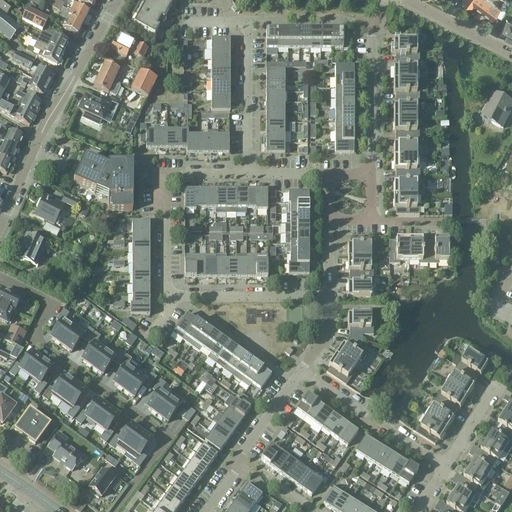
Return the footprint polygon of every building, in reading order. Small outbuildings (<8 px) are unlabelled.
[(0,0),(0,10),(6,15),(13,7),(4,0),(0,0)] [(95,0),(77,0),(77,1),(91,8),(95,0)] [(147,0),(142,10),(139,8),(140,6),(139,5),(132,18),(133,18),(134,16),(138,18),(133,26),(154,38),(175,0),(147,0)] [(491,0),(464,0),(472,6),(474,4),(484,11),(491,0)] [(491,0),(484,11),(493,18),(496,15),(501,18),(508,4),(504,2),(501,6),(496,2),(496,0),(491,0)] [(88,13),(74,5),(71,12),(67,10),(67,11),(62,9),(64,5),(59,2),(54,9),(59,12),(83,24),(88,13)] [(42,14),(35,9),(35,8),(30,5),(28,10),(23,21),(42,30),(47,20),(40,16),(42,14)] [(15,36),(18,38),(21,34),(23,36),(27,33),(29,27),(21,23),(19,28),(19,27),(18,27),(0,12),(0,33),(10,42),(15,36)] [(77,35),(83,24),(59,12),(57,16),(63,19),(64,17),(67,18),(63,28),(77,35)] [(499,34),(509,39),(511,33),(511,20),(511,22),(507,20),(499,34)] [(267,51),(278,51),(278,32),(267,32),(267,51)] [(278,32),(278,51),(289,51),(289,32),(278,32)] [(289,32),(289,51),(300,51),(300,32),(289,32)] [(300,32),(300,51),(310,51),(310,32),(300,32)] [(310,32),(310,51),(321,51),(321,32),(310,32)] [(321,32),(321,51),(332,50),(332,32),(321,32)] [(332,50),(349,50),(349,33),(343,33),(343,32),(332,32),(332,50)] [(41,33),(37,41),(40,44),(42,45),(45,46),(49,48),(49,49),(62,56),(68,44),(54,37),(57,33),(41,33)] [(115,44),(111,52),(127,59),(130,53),(135,56),(140,46),(121,36),(117,45),(115,44)] [(416,41),(424,44),(426,39),(419,36),(416,41)] [(37,41),(33,38),(27,49),(33,52),(33,50),(39,53),(37,57),(43,60),(57,67),(58,65),(60,66),(63,60),(61,59),(62,56),(49,49),(49,48),(42,45),(40,44),(37,41)] [(212,41),(212,52),(231,52),(231,41),(212,41)] [(396,56),(396,62),(419,62),(419,52),(416,52),(416,42),(394,42),(394,56),(396,56)] [(135,56),(143,60),(148,50),(140,46),(135,56)] [(33,80),(49,89),(52,83),(51,82),(53,78),(38,70),(32,67),(34,63),(16,54),(15,57),(9,54),(0,48),(0,53),(4,56),(3,57),(12,62),(11,63),(29,72),(30,71),(36,74),(33,80)] [(231,52),(212,52),(212,62),(231,62),(231,52)] [(212,62),(212,72),(231,72),(231,62),(212,62)] [(394,68),(394,81),(416,81),(416,72),(419,72),(419,62),(396,62),(396,68),(394,68)] [(105,64),(99,75),(113,82),(119,71),(105,64)] [(336,79),(354,79),(354,68),(336,68),(336,79)] [(212,72),(212,82),(231,82),(231,72),(212,72)] [(267,83),(285,83),(285,72),(267,73),(267,83)] [(147,100),(157,81),(140,73),(130,92),(147,100)] [(119,88),(119,86),(120,85),(113,82),(99,75),(93,87),(108,94),(108,93),(115,97),(119,88)] [(0,95),(2,97),(9,83),(0,78),(0,95)] [(336,79),(336,90),(354,90),(354,79),(336,79)] [(49,89),(33,80),(30,85),(20,80),(17,85),(21,86),(20,88),(24,90),(26,87),(28,89),(43,97),(45,94),(46,95),(49,89)] [(396,94),(396,100),(419,100),(419,91),(416,91),(416,81),(394,81),(394,94),(396,94)] [(212,82),(212,93),(231,93),(231,82),(212,82)] [(267,83),(267,94),(285,94),(285,83),(267,83)] [(354,90),(336,90),(336,101),(354,101),(354,90)] [(17,106),(21,108),(35,116),(41,104),(18,92),(16,96),(21,99),(17,106)] [(231,93),(212,93),(212,103),(231,103),(231,93)] [(267,104),(285,104),(285,94),(267,94),(267,104)] [(491,97),(481,117),(503,129),(511,111),(511,104),(504,100),(492,94),(491,97)] [(81,101),(78,108),(79,109),(79,111),(84,113),(81,119),(99,127),(101,121),(105,113),(114,116),(118,107),(100,98),(97,104),(84,98),(83,102),(81,101)] [(394,119),(416,120),(416,110),(419,110),(419,100),(396,100),(396,107),(394,107),(394,119)] [(336,101),(336,111),(354,111),(354,101),(336,101)] [(0,111),(30,127),(35,116),(21,108),(18,113),(13,110),(1,103),(0,104),(0,111)] [(231,103),(212,103),(212,114),(231,114),(231,103)] [(267,114),(285,114),(285,104),(267,104),(267,114)] [(336,122),(354,122),(354,111),(336,111),(336,122)] [(130,122),(135,125),(140,115),(134,113),(130,122)] [(285,124),(285,114),(267,114),(267,124),(285,124)] [(396,133),(396,139),(419,139),(419,129),(416,129),(416,120),(394,119),(394,133),(396,133)] [(336,133),(354,133),(354,122),(336,122),(336,133)] [(285,124),(267,124),(267,134),(285,134),(289,134),(289,124),(285,124)] [(168,127),(158,127),(158,132),(158,151),(168,151),(168,132),(168,127)] [(0,142),(1,141),(5,142),(19,149),(24,138),(10,131),(9,133),(0,128),(0,142)] [(218,131),(209,131),(209,137),(209,156),(219,156),(219,137),(219,131),(218,131)] [(158,132),(141,132),(141,145),(147,145),(147,151),(158,151),(158,132)] [(178,132),(168,132),(168,151),(178,151),(178,132)] [(178,151),(188,151),(188,137),(189,137),(189,132),(178,132),(178,151)] [(336,144),(354,144),(354,133),(336,133),(336,144)] [(267,145),(285,145),(285,134),(267,134),(267,145)] [(188,156),(198,156),(198,137),(189,137),(188,137),(188,151),(188,156)] [(209,156),(209,137),(198,137),(198,156),(209,156)] [(219,137),(219,156),(230,155),(230,137),(219,137)] [(394,145),(394,158),(416,158),(416,148),(419,148),(419,139),(396,139),(396,145),(394,145)] [(5,142),(0,152),(0,158),(12,164),(19,149),(5,142)] [(336,155),(354,155),(354,144),(336,144),(336,155)] [(267,155),(285,155),(285,145),(267,145),(267,155)] [(0,172),(6,176),(12,164),(0,158),(0,172)] [(133,165),(122,165),(109,165),(109,169),(85,158),(74,183),(96,193),(97,193),(109,198),(109,212),(133,212),(133,165)] [(396,171),(396,177),(419,177),(419,167),(416,167),(416,158),(394,158),(394,171),(396,171)] [(394,183),(394,196),(416,196),(416,187),(419,187),(419,177),(396,177),(396,183),(394,183)] [(217,191),(206,192),(206,210),(215,210),(215,215),(217,215),(217,191)] [(217,191),(217,215),(227,215),(227,191),(217,191)] [(227,191),(227,215),(237,215),(237,191),(227,191)] [(237,191),(237,215),(246,215),(246,210),(247,210),(247,191),(237,191)] [(247,191),(247,210),(257,210),(257,191),(247,191)] [(268,212),(268,208),(268,191),(257,191),(257,210),(257,212),(268,212)] [(197,212),(197,210),(197,192),(185,192),(185,212),(197,212)] [(197,210),(206,210),(206,192),(197,192),(197,210)] [(68,194),(66,197),(65,197),(62,203),(76,210),(80,201),(68,194)] [(289,205),(310,205),(310,197),(308,197),(308,194),(289,194),(289,205)] [(394,196),(394,209),(396,209),(396,216),(419,216),(419,206),(416,206),(416,196),(394,196)] [(46,197),(40,208),(36,217),(54,226),(64,206),(46,197)] [(310,205),(289,205),(288,205),(288,215),(291,215),(310,215),(310,205)] [(77,214),(85,218),(89,210),(81,206),(77,214)] [(286,215),(286,225),(309,225),(310,215),(291,215),(288,215),(286,215)] [(60,231),(46,224),(42,232),(56,239),(60,231)] [(132,224),(132,234),(149,234),(150,227),(148,227),(148,224),(132,224)] [(285,225),(285,235),(309,235),(309,225),(286,225),(285,225)] [(132,234),(132,245),(149,245),(149,234),(132,234)] [(26,235),(19,251),(16,258),(37,268),(43,254),(48,256),(52,247),(26,235)] [(309,235),(285,235),(285,245),(291,245),(291,246),(309,246),(309,235)] [(347,246),(347,259),(370,259),(370,250),(373,250),(373,239),(349,239),(349,246),(347,246)] [(396,241),(389,241),(389,265),(399,265),(399,262),(403,262),(409,262),(409,239),(396,239),(396,241)] [(422,239),(409,239),(409,262),(415,262),(418,262),(418,265),(428,265),(428,241),(422,241),(422,239)] [(434,241),(428,241),(428,265),(438,265),(438,262),(441,262),(448,262),(448,239),(434,239),(434,241)] [(132,245),(132,255),(149,255),(149,245),(132,245)] [(291,256),(309,256),(309,246),(291,246),(291,256)] [(132,255),(132,265),(149,265),(149,255),(132,255)] [(196,256),(185,256),(185,279),(188,279),(188,280),(196,280),(196,256)] [(196,280),(206,280),(206,256),(196,256),(196,280)] [(216,256),(206,256),(206,280),(216,280),(216,261),(216,256)] [(227,256),(216,256),(216,261),(216,280),(227,280),(227,261),(227,256)] [(227,280),(237,280),(237,256),(235,256),(235,261),(227,261),(227,280)] [(237,280),(247,280),(247,256),(237,256),(237,280)] [(247,256),(247,280),(257,280),(257,256),(247,256)] [(268,256),(257,256),(257,280),(265,280),(265,279),(268,279),(268,261),(268,256)] [(309,256),(291,256),(291,265),(309,265),(309,256)] [(370,269),(370,259),(347,259),(347,272),(349,272),(349,278),(373,278),(373,269),(370,269)] [(132,265),(132,275),(149,275),(149,265),(132,265)] [(309,265),(291,265),(289,265),(289,277),(308,277),(308,274),(309,274),(309,265)] [(132,275),(132,286),(149,286),(149,275),(132,275)] [(63,284),(49,278),(45,287),(59,293),(63,284)] [(347,284),(347,298),(370,298),(370,288),(373,288),(373,278),(349,278),(349,284),(347,284)] [(132,286),(132,296),(149,296),(149,286),(132,286)] [(8,323),(10,324),(15,313),(13,312),(18,302),(21,304),(24,298),(12,292),(9,297),(0,292),(0,320),(7,324),(8,323)] [(132,296),(132,305),(132,306),(149,306),(149,296),(132,296)] [(132,306),(132,305),(130,305),(130,317),(149,317),(149,306),(132,306)] [(61,324),(50,339),(60,346),(76,325),(75,325),(74,327),(64,320),(68,315),(63,311),(56,321),(61,324)] [(188,316),(180,327),(179,326),(173,334),(183,341),(197,322),(188,316)] [(349,339),(363,343),(363,336),(373,336),(373,326),(370,326),(370,316),(348,316),(347,329),(350,330),(349,339)] [(197,322),(183,341),(191,347),(205,328),(197,322)] [(133,333),(137,327),(132,324),(128,329),(133,333)] [(76,325),(60,346),(71,353),(81,339),(86,342),(93,333),(88,329),(86,333),(76,325)] [(13,327),(9,334),(24,341),(27,334),(13,327)] [(213,334),(205,328),(191,347),(199,353),(213,334)] [(24,341),(9,334),(6,342),(20,349),(24,341)] [(92,347),(82,361),(92,369),(107,348),(97,341),(99,337),(95,334),(88,343),(92,347)] [(208,359),(221,340),(213,334),(199,353),(208,359)] [(137,340),(131,335),(124,344),(130,348),(137,340)] [(335,356),(354,369),(360,361),(362,362),(368,354),(359,348),(363,343),(349,339),(344,346),(343,345),(335,356)] [(216,365),(219,361),(230,346),(221,340),(208,359),(216,365)] [(224,371),(238,352),(230,346),(219,361),(216,365),(221,368),(224,371)] [(107,348),(92,369),(102,376),(113,362),(117,365),(124,355),(120,352),(117,355),(107,348)] [(289,357),(289,356),(293,352),(288,349),(284,354),(289,357)] [(0,357),(7,361),(9,356),(5,355),(0,352),(0,357)] [(232,377),(246,358),(238,352),(224,371),(232,377)] [(457,357),(452,365),(456,368),(478,381),(488,365),(486,363),(489,359),(477,352),(474,356),(469,352),(464,361),(461,360),(457,357)] [(10,374),(15,377),(20,370),(30,377),(42,360),(32,353),(22,367),(17,364),(10,374)] [(349,376),(354,369),(335,356),(328,367),(330,368),(326,373),(346,386),(351,378),(349,376)] [(124,370),(113,384),(123,392),(138,371),(128,364),(131,360),(126,357),(119,366),(124,370)] [(232,377),(241,383),(254,364),(246,358),(232,377)] [(35,392),(40,395),(47,386),(42,382),(53,368),(42,360),(30,377),(40,385),(35,392)] [(249,389),(252,385),(263,370),(254,364),(241,383),(249,389)] [(177,365),(173,372),(181,378),(186,371),(178,365),(177,365)] [(456,368),(446,384),(468,398),(478,381),(456,368)] [(261,391),(271,376),(263,370),(252,385),(261,391)] [(138,371),(123,392),(133,399),(144,385),(148,388),(156,378),(151,375),(148,378),(138,371)] [(201,376),(198,380),(203,383),(205,379),(208,375),(204,372),(201,376)] [(49,389),(42,398),(47,402),(51,396),(61,404),(75,385),(65,377),(54,392),(49,389)] [(205,379),(203,383),(211,389),(214,385),(205,379)] [(157,394),(147,409),(157,416),(172,395),(170,397),(161,390),(164,385),(160,381),(153,391),(157,394)] [(458,414),(468,398),(446,384),(436,400),(458,414)] [(75,385),(61,404),(71,411),(67,416),(72,420),(79,410),(74,407),(85,392),(75,385)] [(0,423),(2,425),(14,408),(1,398),(7,391),(0,386),(0,423)] [(172,395),(157,416),(167,424),(182,403),(172,395)] [(305,418),(316,403),(307,396),(304,401),(296,411),(305,418)] [(224,406),(229,409),(244,420),(250,411),(231,397),(224,406)] [(447,430),(458,414),(436,400),(426,417),(447,430)] [(76,422),(81,425),(86,418),(96,425),(109,408),(98,401),(88,416),(83,412),(76,422)] [(305,418),(314,424),(324,409),(316,403),(305,418)] [(119,416),(109,408),(96,425),(107,433),(101,440),(106,443),(113,434),(108,430),(119,416)] [(229,409),(223,417),(238,428),(244,420),(229,409)] [(314,424),(322,430),(333,415),(324,409),(314,424)] [(190,410),(183,420),(188,423),(195,414),(190,410)] [(14,431),(35,446),(49,425),(29,411),(14,431)] [(213,423),(217,426),(232,436),(238,428),(223,417),(219,414),(213,423)] [(511,438),(511,437),(511,419),(504,414),(498,424),(502,426),(499,431),(511,438)] [(322,430),(330,436),(341,421),(333,415),(322,430)] [(415,433),(435,446),(439,440),(440,441),(447,430),(426,417),(415,433)] [(338,442),(349,427),(341,421),(330,436),(338,442)] [(116,437),(109,447),(113,450),(116,447),(126,454),(141,433),(131,426),(120,440),(116,437)] [(211,434),(226,445),(232,436),(217,426),(211,434)] [(347,448),(358,433),(349,427),(338,442),(347,448)] [(511,438),(499,431),(496,435),(492,433),(486,442),(504,453),(508,455),(511,449),(511,438)] [(72,473),(83,458),(64,444),(68,440),(59,433),(48,447),(57,454),(53,458),(72,473)] [(141,433),(126,454),(136,461),(134,464),(138,468),(145,458),(141,455),(151,441),(141,433)] [(220,453),(226,445),(211,434),(205,443),(220,453)] [(364,459),(374,444),(365,438),(355,454),(364,459)] [(498,462),(504,453),(486,442),(481,451),(485,454),(482,458),(494,466),(497,461),(498,462)] [(364,459),(373,465),(383,449),(374,444),(364,459)] [(197,455),(211,465),(217,456),(203,446),(197,455)] [(261,461),(270,467),(280,452),(271,446),(264,456),(261,461)] [(278,473),(289,458),(291,454),(283,448),(280,452),(270,467),(278,473)] [(373,465),(382,470),(391,454),(383,449),(373,465)] [(289,458),(278,473),(286,479),(300,460),(291,454),(289,458)] [(382,470),(390,475),(400,460),(391,454),(382,470)] [(191,463),(205,473),(211,465),(197,455),(191,463)] [(109,457),(106,461),(115,468),(119,464),(109,457)] [(469,469),(487,480),(492,471),(491,470),(494,466),(482,458),(479,463),(475,460),(469,469)] [(308,466),(300,460),(286,479),(295,485),(305,470),(308,466)] [(399,481),(409,465),(400,460),(390,475),(399,481)] [(185,471),(199,482),(205,473),(191,463),(185,471)] [(408,487),(418,471),(409,465),(399,481),(408,487)] [(305,470),(295,485),(303,491),(313,476),(316,472),(308,466),(305,470)] [(469,469),(463,479),(468,481),(465,486),(477,493),(477,494),(481,496),(490,482),(487,480),(469,469)] [(104,470),(89,490),(95,494),(93,496),(98,499),(99,498),(101,499),(116,478),(104,470)] [(179,479),(193,490),(199,482),(185,471),(179,479)] [(322,482),(324,479),(316,473),(314,476),(313,476),(303,491),(311,497),(322,482)] [(193,490),(179,479),(173,488),(187,498),(193,490)] [(247,486),(241,494),(256,505),(262,496),(247,486)] [(469,508),(472,503),(477,506),(479,502),(478,501),(481,496),(477,494),(477,493),(465,486),(462,490),(458,488),(452,497),(469,508)] [(181,506),(187,498),(173,488),(167,496),(181,506)] [(332,511),(342,495),(333,490),(323,505),(332,511)] [(235,503),(247,511),(250,511),(256,505),(241,494),(235,503)] [(334,511),(343,511),(351,501),(342,495),(332,511),(334,511)] [(167,496),(161,504),(171,511),(176,511),(181,506),(167,496)] [(466,511),(469,508),(452,497),(446,506),(450,509),(448,511),(466,511)] [(343,511),(355,511),(359,506),(351,501),(343,511)] [(355,511),(367,511),(368,511),(370,507),(362,502),(359,506),(355,511)] [(247,511),(235,503),(229,511),(230,511),(247,511)]
